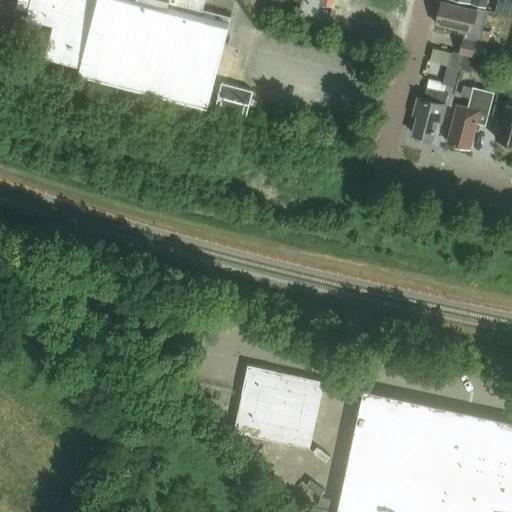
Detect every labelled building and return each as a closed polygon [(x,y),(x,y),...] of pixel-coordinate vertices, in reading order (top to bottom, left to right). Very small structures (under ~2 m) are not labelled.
[(19,0),(17,8),(29,11),(27,19),(54,26),(46,58),(82,68),(80,75),(208,108),(231,17),(204,10),(206,0),(19,0)] [(511,0),(506,0),(506,1),(500,0),(499,0),(496,12),(511,16),(511,0)] [(484,30),(490,11),(478,8),(477,11),(442,2),(437,24),(459,29),(458,33),(465,35),(460,53),(465,55),(480,59),(484,43),(488,44),(491,32),(484,30)] [(449,67),(461,70),(465,55),(460,53),(453,51),(449,67)] [(502,78),(494,114),(503,116),(500,128),(499,128),(496,138),(507,140),(507,139),(511,140),(511,106),(506,105),(508,99),(508,98),(511,96),(511,84),(511,83),(511,70),(505,68),(502,78)] [(430,79),(427,88),(444,92),(445,85),(441,84),(442,82),(430,79)] [(221,87),(215,109),(246,117),(252,96),(253,90),(241,87),(222,82),(221,87)] [(486,123),(494,93),(465,85),(462,96),(472,99),(469,107),(458,104),(448,142),(471,148),(478,121),(486,123)] [(418,117),(413,134),(434,139),(439,121),(442,122),(447,105),(446,105),(449,93),(444,92),(427,88),(425,99),(418,98),(414,116),(418,117)] [(235,431),(311,448),(325,381),(249,365),(235,431)] [(511,511),(511,421),(364,389),(337,511),(511,511)] [(320,497),(318,506),(329,509),(331,499),(320,497)]
